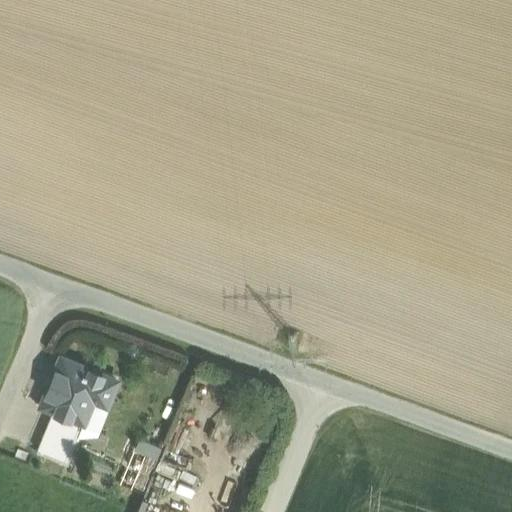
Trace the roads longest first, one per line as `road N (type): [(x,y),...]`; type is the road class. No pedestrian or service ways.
road 1 (unclassified): [(0,260),(511,445)]
road 2 (track): [(0,428),(60,281)]
